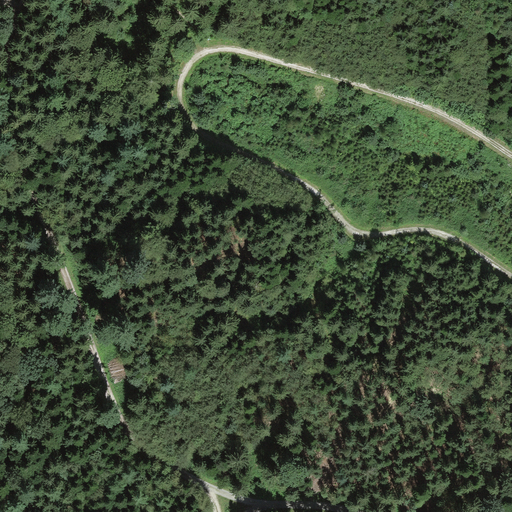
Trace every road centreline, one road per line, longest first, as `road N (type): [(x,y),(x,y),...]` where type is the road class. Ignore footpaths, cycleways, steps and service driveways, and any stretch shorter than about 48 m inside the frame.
road 1 (track): [(511,274),(440,232),(357,234),(322,198),(189,124),(178,92),(193,58),(245,51),(421,105),(511,155)]
road 2 (track): [(359,511),(228,494),(146,451),(127,429),(12,132),(4,80),(23,0)]
